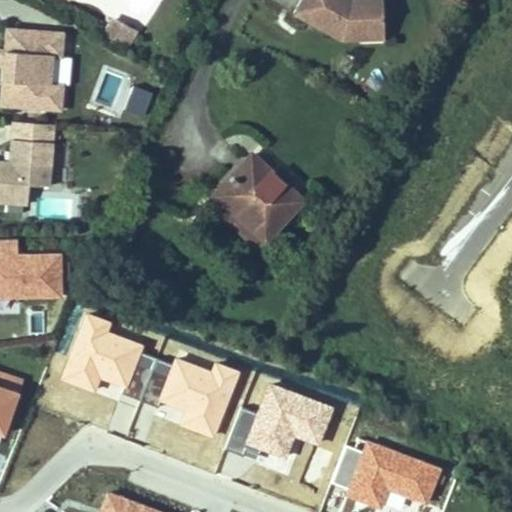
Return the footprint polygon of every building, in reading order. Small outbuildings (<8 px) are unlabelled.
[(383,28),(381,0),(301,0),(294,13),(342,40),(361,39),(360,29),(383,28)] [(112,20),(102,38),(123,50),(134,31),(112,20)] [(49,83),(51,53),(60,53),(62,33),(7,28),(1,105),(60,109),(62,84),(49,83)] [(384,38),(383,28),(360,29),(361,39),(384,38)] [(359,69),(352,86),(370,94),(378,77),(359,69)] [(144,117),(151,90),(131,85),(124,112),(144,117)] [(49,186),(53,124),(13,121),(11,151),(10,162),(4,162),(0,161),(0,201),(27,204),(29,184),(49,186)] [(237,170),(207,203),(258,249),(312,189),(260,143),(237,170)] [(60,292),(59,253),(17,253),(17,238),(0,238),(0,296),(13,296),(13,293),(13,287),(20,287),(20,292),(60,292)] [(0,432),(3,433),(22,379),(0,371),(0,432)]
